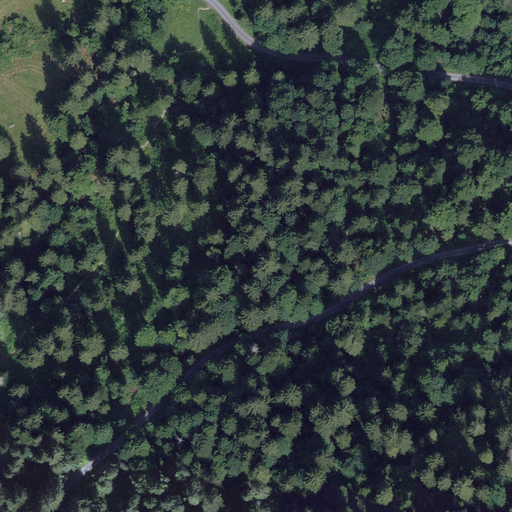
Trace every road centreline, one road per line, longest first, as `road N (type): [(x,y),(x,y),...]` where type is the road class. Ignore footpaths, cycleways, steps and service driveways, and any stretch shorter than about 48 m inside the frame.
road 1 (track): [(511,240),(393,271),(324,315),(222,350),(46,511)]
road 2 (track): [(208,0),(238,34),(287,56),(511,86)]
